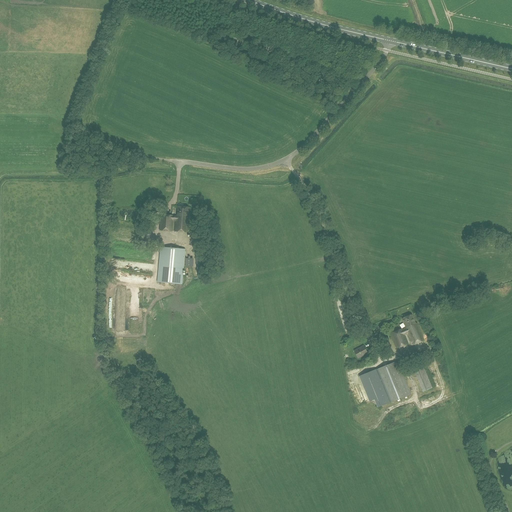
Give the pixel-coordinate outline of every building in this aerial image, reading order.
[(188,217),(189,208),(178,207),(177,216),(161,215),(160,230),(172,231),(173,221),(176,221),(175,231),(188,232),(189,217),(188,217)] [(205,277),(202,244),(201,237),(194,237),(195,245),(196,260),(197,263),(198,274),(199,274),(199,278),(205,277)] [(157,282),(182,284),(185,249),(160,247),(157,282)] [(412,315),(403,319),(407,328),(402,329),(391,334),(397,348),(408,344),(404,333),(406,332),(412,345),(424,340),(417,323),(416,324),(412,315)] [(364,346),(354,351),(358,358),(368,353),(364,346)] [(423,365),(414,368),(423,392),(432,388),(423,365)] [(380,381),(377,372),(378,372),(377,372),(361,378),(361,379),(362,378),(363,383),(366,382),(368,386),(381,381),(381,380),(380,381)] [(399,379),(401,378),(399,372),(389,376),(393,386),(394,385),(396,389),(403,386),(402,382),(400,382),(399,379)]
